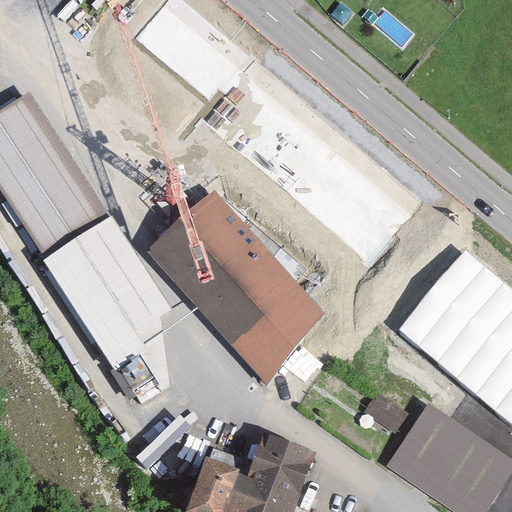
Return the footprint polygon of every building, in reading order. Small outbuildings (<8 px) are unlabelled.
[(0,194),(47,265),(101,230),(100,228),(19,104),(0,116),(0,194)] [(255,270),(200,210),(157,248),(200,296),(199,297),(264,372),(317,312),(265,261),(255,270)] [(153,314),(101,230),(47,265),(141,402),(167,387),(153,314)] [(511,295),(466,256),(404,332),(511,423),(511,295)] [(367,412),(391,428),(399,416),(375,400),(367,412)] [(511,463),(427,410),(385,477),(439,511),(491,511),(511,480),(511,463)] [(308,459),(263,442),(253,469),(211,454),(205,471),(233,481),(247,486),(246,487),(291,504),(308,459)] [(221,511),(233,481),(205,471),(204,475),(189,511),(221,511)] [(288,511),(291,504),(246,487),(247,486),(233,481),(221,511),(288,511)]
